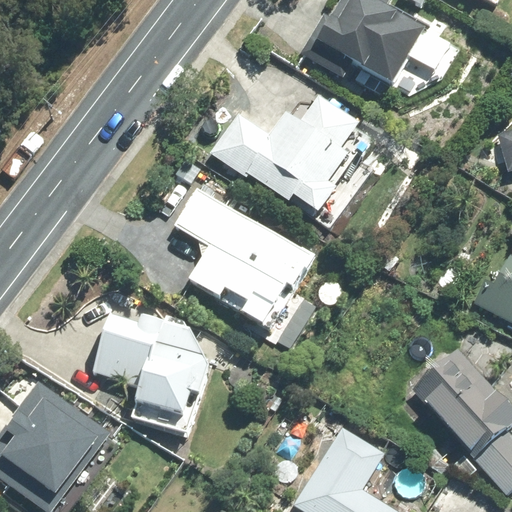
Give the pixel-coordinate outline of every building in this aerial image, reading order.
[(342,0),(302,60),(324,74),(330,64),(399,110),(409,94),(419,101),(434,79),(442,84),(461,56),(395,12),(400,5),(392,0),(342,0)] [(319,219),(317,221),(334,234),(377,175),(367,168),(380,149),(362,137),(365,133),(323,103),(304,130),(289,118),(272,141),(241,119),(213,159),(250,185),(252,183),(295,214),(301,206),(319,219)] [(511,138),(501,142),(511,182),(511,181),(511,138)] [(211,254),(191,285),(224,307),(226,305),(273,336),(284,320),(286,322),(320,270),(199,194),(176,231),(211,254)] [(488,292),(477,312),(511,332),(511,273),(498,298),(488,292)] [(356,325),(342,297),(335,300),(335,299),(335,297),(335,296),(334,294),(333,293),(332,291),(331,290),(329,289),(328,289),(326,289),(324,289),(323,289),(321,290),(320,290),(318,291),(317,293),(316,294),(316,296),(315,297),(315,299),(316,301),(316,302),(317,304),(318,305),(319,306),(320,307),(322,308),(319,310),(333,337),(356,325)] [(116,322),(96,379),(146,395),(135,425),(193,444),(204,407),(206,408),(215,379),(194,341),(145,323),(143,331),(116,322)] [(432,415),(429,417),(474,468),(476,466),(510,504),(511,502),(511,441),(511,440),(511,439),(511,418),(460,359),(417,398),(432,415)] [(69,511),(118,451),(41,390),(0,442),(0,485),(34,511),(69,511)] [(316,421),(338,436),(347,422),(326,407),(316,421)] [(297,511),(391,511),(365,495),(388,460),(346,434),(296,511),(297,511)] [(434,470),(447,479),(453,470),(440,462),(434,470)]
